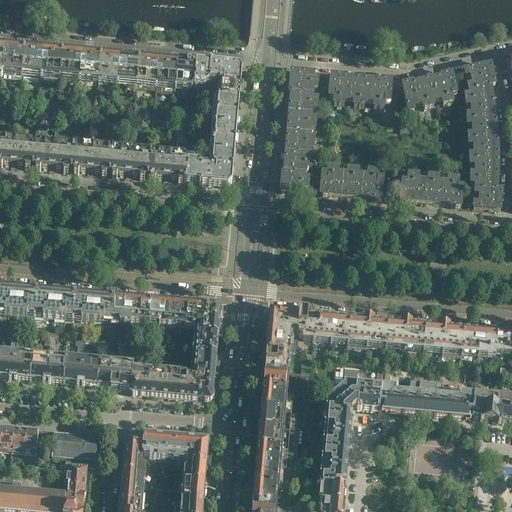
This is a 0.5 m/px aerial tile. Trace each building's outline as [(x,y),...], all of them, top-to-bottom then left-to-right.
[(22,75),(24,51),(22,51),(21,50),(18,49),(17,50),(5,49),(2,73),(22,75)] [(60,78),(62,55),(61,54),(60,53),(56,53),(55,54),(31,52),(30,51),(27,50),(25,51),(24,51),(22,75),(60,78)] [(98,82),(100,58),(99,58),(98,57),(94,56),(93,57),(69,55),(68,54),(65,54),(64,55),(62,55),(60,78),(98,82)] [(136,85),(138,62),(138,61),(137,60),(133,60),(132,61),(107,59),(107,57),(103,57),(102,58),(100,58),(98,82),(136,85)] [(175,89),(177,65),(175,65),(174,64),(171,63),(170,64),(146,62),(145,61),(141,61),(140,62),(138,62),(136,85),(175,89)] [(194,86),(196,67),(177,65),(175,89),(194,90),(194,86)] [(206,87),(207,68),(196,67),(194,86),(206,87)] [(240,91),(241,74),(238,71),(207,68),(206,87),(215,88),(215,86),(217,86),(219,85),(219,82),(224,82),(223,89),(240,91)] [(493,76),(492,73),(491,73),(490,68),(464,74),(465,80),(472,78),(473,83),(492,79),(492,77),(493,76)] [(316,93),(317,83),(311,82),(311,77),(303,76),(303,75),(300,75),(299,76),(291,75),(291,77),(290,78),(290,81),(290,82),(291,82),(290,89),(289,90),(288,93),(289,94),(289,95),(310,97),(310,92),(316,93)] [(456,97),(453,85),(454,84),(453,79),(452,79),(451,77),(450,77),(449,77),(446,77),(445,78),(441,79),(441,81),(432,83),(436,103),(441,102),(442,108),(453,106),(451,98),(456,97)] [(349,101),(351,82),(341,81),(341,80),(337,79),(336,78),(333,78),(332,79),(331,79),(331,81),(329,81),(329,86),(330,87),(329,99),(334,100),(333,108),(344,109),(344,101),(349,101)] [(495,88),(494,84),(494,83),(494,80),(493,79),(492,79),(473,83),(474,88),(467,89),(468,94),(470,94),(490,89),(495,88)] [(369,103),(371,84),(351,82),(349,101),(354,101),(353,109),(363,110),(364,102),(369,103)] [(389,105),(390,92),(392,92),(392,87),(391,87),(391,84),(390,84),(389,83),(386,83),(385,83),(385,84),(381,83),(380,85),(371,84),(369,103),(374,103),(373,111),(383,112),(384,104),(389,105)] [(436,103),(432,83),(413,87),(412,87),(417,106),(417,107),(422,106),(423,112),(433,110),(432,104),(436,103)] [(417,106),(412,87),(413,87),(412,86),(411,86),(410,85),(407,86),(406,87),(402,88),(408,116),(414,115),(412,107),(417,106)] [(238,103),(240,91),(223,89),(221,89),(219,90),(218,102),(238,103)] [(492,102),(490,89),(470,94),(470,99),(466,99),(466,104),(492,102)] [(311,102),(311,97),(310,97),(289,95),(289,96),(291,96),(290,106),(315,108),(316,103),(311,102)] [(237,117),(238,103),(218,102),(217,115),(237,117)] [(493,109),(492,102),(466,104),(466,109),(472,108),(473,114),(494,112),(493,109)] [(315,112),(315,108),(290,106),(289,115),(309,117),(310,112),(315,112)] [(495,122),(494,112),(473,114),(473,118),(467,119),(467,124),(495,122)] [(236,131),(237,117),(217,115),(216,129),(236,131)] [(313,132),(314,122),(309,122),(309,117),(289,115),(287,135),(307,137),(308,132),(313,132)] [(496,129),(495,122),(467,124),(467,128),(474,128),(474,133),(496,131),(496,129)] [(409,136),(410,128),(401,127),(400,136),(409,136)] [(235,145),(236,131),(216,129),(215,143),(235,145)] [(497,141),(496,131),(474,133),(474,139),(468,139),(469,144),(497,142),(497,141)] [(311,153),(312,143),(307,142),(307,137),(287,135),(286,155),(306,157),(306,152),(311,153)] [(32,172),(34,146),(31,146),(31,144),(0,141),(0,143),(0,169),(1,170),(3,167),(10,168),(24,169),(25,172),(32,172)] [(497,152),(497,142),(469,144),(469,149),(475,149),(475,154),(497,152)] [(234,158),(235,145),(215,143),(214,156),(234,158)] [(70,176),(73,150),(69,150),(69,147),(54,146),(39,144),(38,147),(34,146),(32,172),(39,173),(41,171),(62,173),(63,175),(70,176)] [(109,179),(111,153),(107,153),(107,151),(77,148),(76,150),(73,150),(70,176),(78,176),(79,174),(94,175),(100,176),(101,179),(109,179)] [(147,183),(149,157),(145,156),(146,154),(130,153),(115,151),(115,154),(111,153),(109,179),(116,180),(117,178),(132,179),(139,179),(139,180),(140,182),(147,183)] [(498,162),(497,153),(497,152),(475,154),(476,158),(470,159),(470,164),(498,162)] [(185,186),(187,164),(187,160),(184,160),(184,157),(153,155),(153,157),(149,157),(147,183),(154,183),(156,181),(164,182),(177,183),(178,186),(185,186)] [(305,162),(306,157),(286,155),(285,165),(310,167),(311,163),(305,162)] [(232,172),(234,158),(214,156),(213,168),(214,170),(216,170),(232,172)] [(498,171),(498,162),(470,164),(470,169),(476,169),(477,173),(498,171)] [(199,187),(201,171),(201,168),(199,166),(187,164),(185,186),(199,187)] [(310,172),(310,167),(285,165),(284,174),(303,176),(304,176),(304,171),(310,172)] [(231,187),(232,172),(216,170),(215,176),(218,177),(217,189),(227,190),(231,187)] [(218,177),(215,176),(211,176),(212,173),(211,172),(201,171),(199,187),(217,189),(218,177)] [(340,199),(342,178),(337,178),(338,171),(328,171),(327,178),(322,178),(321,191),(319,191),(319,196),(320,196),(320,198),(321,199),(322,200),(325,200),(326,199),(330,199),(331,198),(340,199)] [(497,182),(498,171),(477,173),(477,179),(471,179),(471,183),(497,182)] [(360,200),(362,180),(357,180),(358,173),(348,172),(347,179),(342,178),(340,199),(360,200)] [(307,192),(308,182),(302,182),(303,176),(284,174),(284,175),(282,175),(282,176),(281,177),(281,180),(282,181),(281,189),(280,189),(280,192),(281,193),(280,195),(301,197),(301,192),(307,192)] [(370,201),(373,175),(367,174),(367,181),(362,180),(360,200),(370,201)] [(381,196),(382,183),(377,183),(378,175),(373,175),(370,201),(370,203),(374,203),(375,204),(378,205),(379,204),(380,204),(381,202),(382,202),(382,196),(381,196)] [(420,206),(422,185),(417,185),(418,178),(407,178),(407,186),(402,185),(400,198),(399,198),(399,203),(400,203),(400,205),(401,206),(402,207),(405,207),(406,206),(410,206),(410,205),(420,206)] [(440,208),(442,187),(437,187),(438,180),(427,179),(427,186),(422,185),(420,206),(440,208)] [(461,203),(462,190),(457,190),(458,182),(447,181),(447,188),(442,187),(440,208),(450,208),(450,210),(454,210),(455,211),(458,212),(458,211),(460,211),(460,209),(462,209),(462,203),(461,203)] [(496,193),(497,182),(471,183),(472,189),(475,189),(476,192),(496,193)] [(501,199),(501,194),(496,194),(496,193),(476,192),(475,191),(474,197),(479,198),(479,202),(500,204),(501,203),(502,203),(502,200),(501,199)] [(501,209),(501,206),(501,205),(500,205),(500,204),(479,202),(479,207),(473,207),(473,212),(487,213),(487,214),(488,214),(491,215),(491,214),(500,214),(500,210),(501,209)] [(35,317),(37,293),(35,293),(34,292),(31,291),(30,293),(22,292),(20,292),(16,292),(16,291),(13,291),(5,290),(4,289),(1,289),(0,289),(0,313),(5,314),(5,316),(27,318),(27,316),(35,317)] [(73,320),(75,297),(74,297),(73,295),(69,295),(68,296),(61,295),(61,296),(58,295),(58,296),(54,296),(54,295),(52,295),(43,294),(42,292),(39,292),(38,293),(37,293),(35,317),(43,317),(43,320),(65,322),(65,319),(73,320)] [(111,323),(113,300),(112,300),(111,298),(107,298),(106,299),(99,299),(96,299),(93,299),(92,298),(90,298),(82,297),(81,296),(77,295),(76,297),(75,297),(73,320),(81,321),(81,323),(103,325),(103,323),(111,323)] [(130,325),(132,302),(120,301),(119,299),(116,299),(114,300),(113,300),(111,323),(119,324),(119,326),(130,327),(130,325)] [(149,324),(151,303),(149,303),(148,302),(145,301),(144,303),(132,302),(130,325),(139,326),(139,323),(149,324)] [(167,328),(169,305),(157,304),(157,303),(153,302),(152,304),(151,303),(149,324),(158,325),(158,328),(167,328)] [(186,328),(188,307),(169,305),(167,328),(176,329),(176,327),(186,328)] [(206,322),(207,309),(188,307),(186,328),(186,330),(195,331),(196,330),(196,328),(202,329),(202,321),(206,322)] [(217,338),(219,319),(220,318),(221,311),(219,309),(213,308),(212,309),(207,309),(206,322),(202,321),(202,329),(196,328),(196,330),(195,331),(194,332),(194,336),(196,336),(217,338)] [(295,334),(297,317),(270,314),(268,328),(284,330),(289,334),(291,334),(295,334)] [(312,341),(314,318),(297,317),(295,334),(297,338),(301,338),(301,340),(312,341)] [(329,343),(331,320),(314,318),(312,341),(329,343)] [(346,344),(348,321),(331,320),(329,343),(346,344)] [(364,346),(367,323),(367,322),(364,322),(364,323),(348,321),(346,344),(364,346)] [(384,348),(386,327),(374,326),(375,324),(373,324),(373,323),(367,322),(367,323),(364,346),(384,348)] [(402,350),(404,326),(404,325),(402,325),(402,326),(400,326),(400,329),(386,327),(384,348),(402,350)] [(420,351),(422,331),(412,330),(413,327),(411,327),(411,326),(404,325),(404,326),(402,350),(420,351)] [(288,342),(289,334),(284,330),(268,328),(267,343),(289,346),(290,342),(288,342)] [(439,353),(441,330),(442,329),(440,329),(439,329),(438,329),(437,332),(422,331),(420,351),(419,367),(438,369),(439,363),(439,353)] [(459,355),(461,334),(450,333),(450,330),(449,330),(448,330),(448,329),(442,329),(441,330),(439,353),(459,355)] [(511,357),(511,345),(511,333),(497,332),(496,337),(495,337),(493,355),(511,357)] [(476,356),(478,336),(461,334),(459,355),(476,356)] [(216,357),(217,338),(196,336),(195,347),(192,347),(191,355),(216,357)] [(493,355),(495,337),(478,336),(476,356),(493,358),(493,355)] [(289,354),(289,346),(267,343),(266,358),(286,360),(287,354),(289,354)] [(214,376),(215,365),(216,357),(191,355),(191,364),(193,364),(192,374),(214,376)] [(29,383),(31,360),(0,357),(0,380),(8,381),(8,382),(9,383),(10,383),(11,382),(13,382),(14,383),(16,384),(17,383),(17,382),(29,383)] [(287,375),(288,366),(286,366),(286,360),(266,358),(264,373),(287,375)] [(63,386),(65,363),(31,360),(29,383),(42,384),(42,385),(43,386),(44,386),(45,385),(47,385),(47,386),(48,386),(49,387),(50,386),(51,385),(63,386)] [(97,389),(99,366),(65,363),(63,386),(76,387),(76,388),(76,389),(78,389),(79,388),(81,388),(81,389),(82,390),(83,390),(84,389),(84,388),(97,389)] [(130,392),(132,373),(132,369),(99,366),(97,389),(109,390),(109,391),(109,392),(110,392),(117,393),(117,392),(118,393),(118,392),(118,391),(130,392)] [(146,399),(148,374),(149,372),(139,371),(139,373),(132,373),(130,392),(130,397),(131,397),(132,399),(136,399),(137,398),(146,399)] [(163,400),(165,373),(156,372),(156,375),(148,374),(146,399),(163,400)] [(179,402),(181,377),(174,377),(174,374),(165,373),(163,400),(179,402)] [(296,376),(286,375),(264,373),(263,390),(261,393),(263,392),(284,394),(294,395),(296,376)] [(212,402),(214,376),(192,374),(190,374),(190,377),(191,378),(192,379),(192,382),(197,383),(196,390),(200,390),(199,403),(203,404),(204,405),(211,406),(212,405),(212,403),(212,402)] [(200,390),(196,390),(197,383),(192,382),(192,379),(191,378),(181,377),(179,402),(199,403),(200,390)] [(470,423),(472,399),(473,396),(458,395),(458,400),(440,398),(441,386),(413,384),(412,396),(394,394),(394,390),(380,389),(380,390),(378,414),(470,423)] [(361,413),(362,391),(355,390),(355,387),(345,386),(345,390),(331,401),(328,400),(327,412),(330,412),(329,420),(350,422),(351,421),(352,418),(351,417),(351,416),(355,412),(356,412),(357,414),(360,414),(361,413)] [(378,414),(380,390),(370,389),(370,392),(362,391),(361,413),(378,414)] [(283,413),(284,394),(263,392),(261,393),(262,395),(261,411),(283,413)] [(305,415),(306,399),(307,396),(297,395),(295,414),(305,415)] [(489,424),(492,399),(484,398),(483,400),(472,399),(470,423),(479,424),(480,425),(481,425),(482,424),(489,424)] [(508,426),(510,402),(499,401),(499,399),(492,399),(489,424),(497,425),(498,426),(499,426),(500,425),(508,426)] [(281,432),(283,413),(261,411),(259,428),(258,430),(259,430),(281,432)] [(303,434),(305,418),(305,415),(295,414),(294,433),(303,434)] [(349,439),(350,422),(329,420),(328,428),(325,428),(325,437),(349,439)] [(279,451),(281,432),(259,430),(258,430),(259,433),(258,449),(279,451)] [(0,453),(12,455),(14,432),(2,431),(0,447),(0,453)] [(24,456),(26,433),(14,432),(12,455),(24,456)] [(36,457),(38,434),(26,433),(24,456),(36,457)] [(94,458),(96,439),(87,438),(62,436),(54,435),(52,459),(78,461),(77,470),(87,470),(95,471),(96,458),(94,458)] [(141,455),(143,440),(129,438),(129,437),(125,437),(125,441),(126,441),(124,459),(141,460),(144,458),(141,455)] [(347,456),(348,444),(349,439),(325,437),(324,446),(327,447),(326,454),(347,456)] [(157,462),(159,440),(143,438),(143,440),(141,455),(144,458),(149,459),(149,461),(157,462)] [(173,461),(175,441),(159,440),(157,462),(165,462),(166,460),(173,461)] [(189,460),(191,443),(175,441),(173,461),(187,462),(189,460)] [(205,466),(207,444),(191,443),(189,460),(187,462),(187,464),(186,465),(205,466)] [(277,470),(279,451),(258,449),(256,466),(254,468),(256,468),(277,470)] [(346,473),(347,456),(326,454),(325,462),(322,462),(322,471),(346,473)] [(143,467),(142,466),(142,462),(141,460),(124,459),(123,474),(143,476),(143,467)] [(204,485),(205,466),(186,465),(185,483),(204,485)] [(276,489),(277,470),(256,468),(254,468),(256,470),(254,487),(276,489)] [(85,489),(87,470),(77,470),(65,469),(64,477),(67,477),(66,487),(68,487),(85,489)] [(344,490),(346,473),(322,471),(321,481),(323,481),(323,488),(344,490)] [(142,483),(143,476),(123,474),(121,489),(143,491),(144,483),(142,483)] [(82,511),(83,511),(64,509),(65,498),(21,494),(21,485),(20,483),(14,483),(13,484),(13,485),(0,484),(0,511),(82,511)] [(202,504),(204,485),(185,483),(184,494),(182,494),(181,502),(202,504)] [(83,511),(84,497),(85,496),(86,492),(85,491),(85,489),(68,487),(68,491),(70,493),(69,498),(65,498),(64,509),(83,511)] [(274,508),(276,489),(254,487),(253,504),(251,506),(252,506),(274,508)] [(344,498),(345,497),(345,494),(344,493),(344,490),(323,488),(321,505),(343,507),(344,498)] [(143,500),(143,491),(121,489),(120,504),(140,506),(140,499),(143,500)] [(201,511),(202,504),(181,502),(181,511),(183,511),(182,511),(201,511)]
